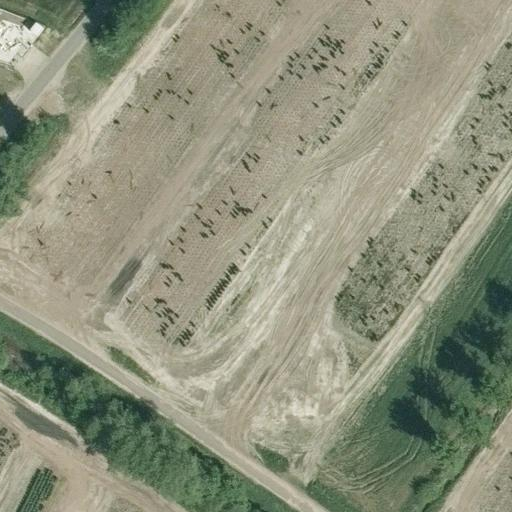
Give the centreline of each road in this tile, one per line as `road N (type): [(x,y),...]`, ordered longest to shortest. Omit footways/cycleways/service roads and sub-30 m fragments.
road 1 (unclassified): [(0,305),(300,511)]
road 2 (residential): [(133,0),(0,165)]
